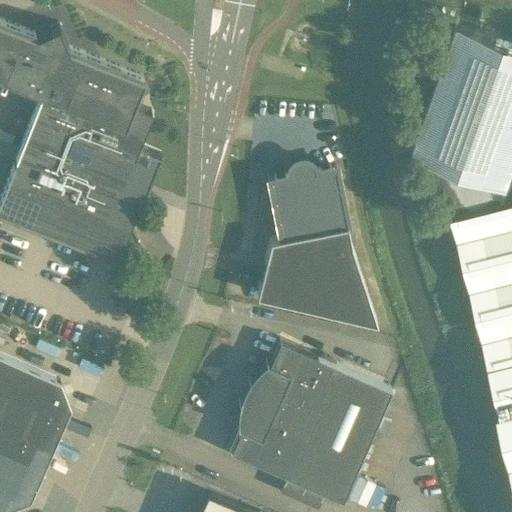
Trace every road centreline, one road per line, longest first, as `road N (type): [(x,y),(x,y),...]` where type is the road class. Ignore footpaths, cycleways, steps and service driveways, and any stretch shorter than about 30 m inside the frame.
road 1 (unclassified): [(88,511),(163,347),(198,220)]
road 2 (unknown): [(125,431),(315,511)]
road 3 (unclassified): [(199,51),(198,220)]
road 4 (unclassified): [(198,220),(229,58)]
